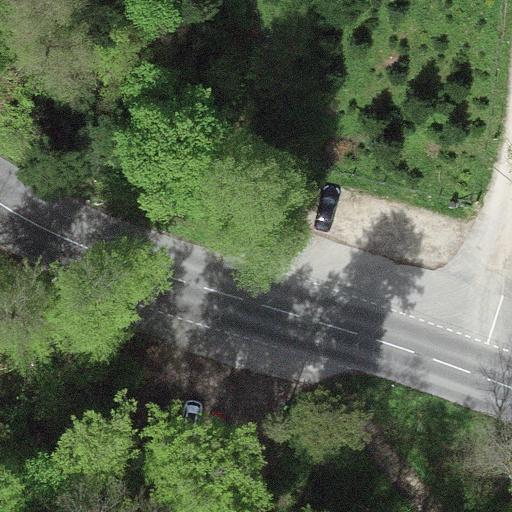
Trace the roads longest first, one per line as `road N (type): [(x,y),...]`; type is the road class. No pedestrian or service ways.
road 1 (tertiary): [(0,204),(109,257),(511,386)]
road 2 (track): [(264,308),(252,511)]
